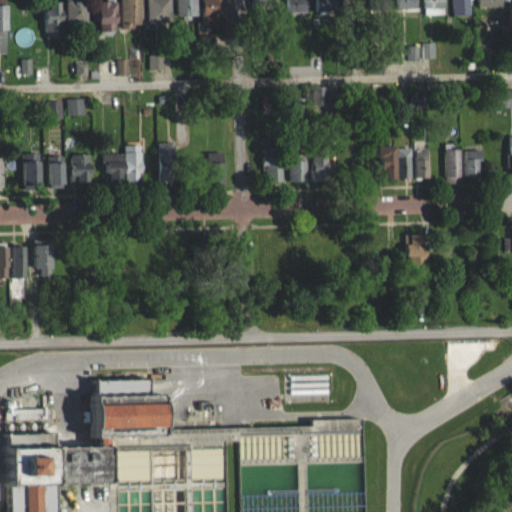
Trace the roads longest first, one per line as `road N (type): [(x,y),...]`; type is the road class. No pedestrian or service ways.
road 1 (residential): [(0,213),(511,199)]
road 2 (residential): [(247,336),(234,0)]
